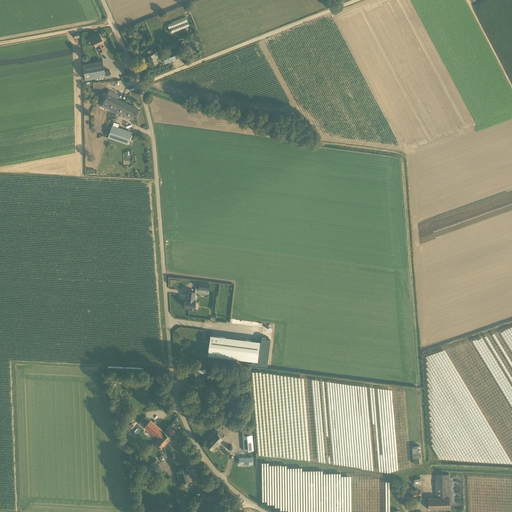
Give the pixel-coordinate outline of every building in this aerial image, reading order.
[(170,33),(189,26),(186,17),(166,24),(170,33)] [(103,43),(100,35),(96,37),(95,36),(88,40),(89,43),(93,42),(95,47),(97,46),(99,52),(105,49),(103,43)] [(171,49),(178,46),(176,41),(169,44),(171,49)] [(153,53),(152,49),(144,53),(146,57),(147,57),(151,64),(157,62),(157,61),(163,59),(165,64),(176,59),(173,52),(156,59),(154,53),(153,53)] [(104,71),(102,61),(82,65),(85,80),(95,78),(95,80),(98,80),(98,78),(105,77),(105,79),(111,78),(109,70),(104,71)] [(116,114),(118,110),(122,101),(116,99),(118,95),(109,90),(103,103),(112,107),(110,111),(116,114)] [(133,120),(138,109),(122,101),(118,110),(134,117),(132,120),(133,120)] [(128,145),(132,132),(112,125),(111,128),(108,135),(108,137),(128,145)] [(200,282),(199,289),(209,290),(210,283),(200,282)] [(194,310),(195,300),(194,300),(195,292),(187,291),(186,299),(185,299),(184,307),(189,308),(189,309),(194,310)] [(208,355),(253,361),(253,364),(255,364),(255,361),(258,361),(261,341),(211,335),(208,355)] [(483,354),(480,354),(491,371),(493,371),(493,373),(495,371),(495,374),(497,376),(495,376),(496,379),(497,378),(497,372),(500,372),(502,375),(504,374),(507,374),(507,372),(505,373),(505,366),(501,366),(505,363),(500,355),(502,354),(498,354),(497,353),(486,353),(485,353),(483,354)] [(201,383),(200,374),(199,370),(190,371),(190,376),(190,381),(192,380),(192,384),(201,383)] [(298,377),(301,459),(308,459),(305,377),(298,377)] [(164,432),(150,420),(146,416),(139,424),(143,428),(144,427),(158,439),(160,436),(164,432)] [(125,434),(136,424),(131,419),(121,429),(125,434)] [(211,450),(225,435),(218,429),(210,437),(212,439),(206,445),(211,450)] [(173,435),(168,430),(165,433),(164,432),(160,436),(167,441),(173,435)] [(244,451),(254,450),(252,435),(243,435),(244,451)] [(164,445),(167,441),(160,436),(158,439),(159,440),(156,443),(161,448),(163,445),(164,445)] [(254,457),(241,456),(240,463),(253,464),(254,457)] [(154,475),(162,471),(156,460),(148,465),(154,475)] [(355,483),(356,478),(264,462),(259,488),(263,490),(262,492),(269,493),(269,494),(270,492),(268,502),(271,504),(274,504),(273,506),(279,507),(279,509),(287,510),(286,511),(287,511),(341,511),(343,510),(348,511),(353,483),(355,483)] [(178,472),(181,483),(190,481),(187,469),(178,472)] [(435,475),(436,498),(450,497),(450,474),(435,475)] [(390,511),(389,481),(381,481),(381,511),(390,511)] [(420,491),(414,492),(414,490),(405,491),(406,499),(421,497),(420,491)] [(428,498),(429,510),(450,509),(450,497),(436,498),(428,498)]
